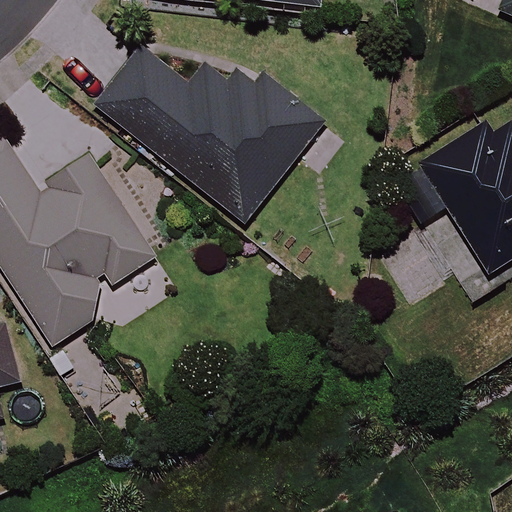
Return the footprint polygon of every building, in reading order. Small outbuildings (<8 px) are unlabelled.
[(239,0),(322,9),(322,0),(239,0)] [(511,0),(508,0),(503,11),(511,14),(511,0)] [(268,78),(257,91),(238,76),(233,83),(208,64),(193,85),(147,49),(100,110),(247,223),(325,122),(268,78)] [(511,124),(493,137),(488,130),(397,189),(422,228),(446,212),(488,277),(511,261),(511,124)] [(138,420),(83,336),(104,322),(91,302),(157,258),(91,159),(41,192),(8,142),(0,147),(0,260),(60,352),(48,359),(103,442),(138,420)] [(6,390),(21,387),(6,324),(0,325),(0,423),(14,420),(6,390)]
